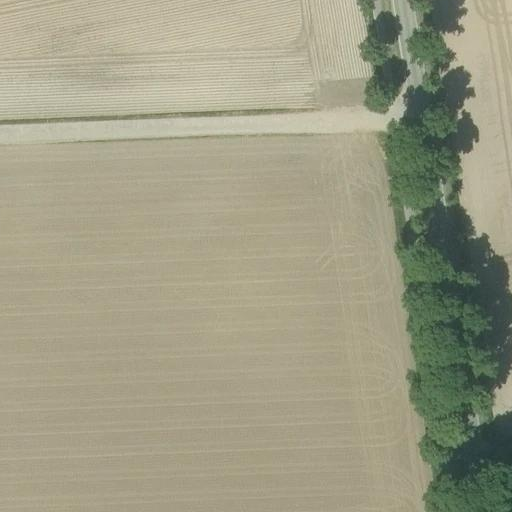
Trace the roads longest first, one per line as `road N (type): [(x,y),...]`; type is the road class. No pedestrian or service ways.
road 1 (tertiary): [(478,511),(400,0)]
road 2 (track): [(0,135),(419,117)]
